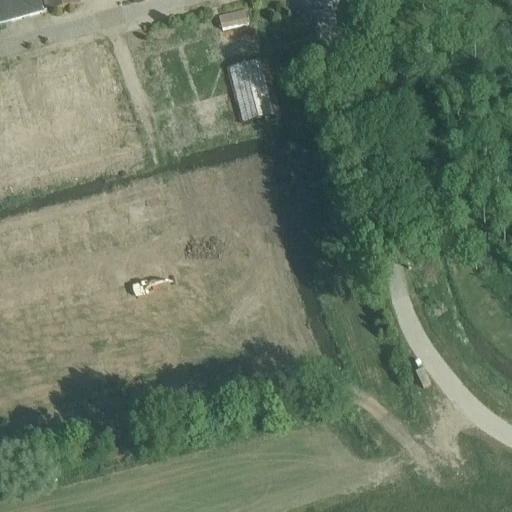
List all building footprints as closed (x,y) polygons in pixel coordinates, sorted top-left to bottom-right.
[(0,0),(0,25),(8,24),(1,0),(0,0)] [(1,0),(8,24),(25,19),(44,14),(40,0),(1,0)] [(43,0),(47,13),(78,5),(76,0),(43,0)] [(258,1),(230,7),(234,21),(262,15),(258,1)] [(98,43),(102,59),(111,57),(108,41),(98,43)] [(79,68),(90,67),(88,44),(77,45),(79,68)] [(185,45),(188,63),(198,61),(195,44),(185,45)] [(160,72),(173,70),(169,50),(156,52),(160,72)] [(66,53),(52,55),(56,94),(70,93),(66,53)] [(17,65),(28,98),(40,94),(30,61),(17,65)] [(107,85),(116,83),(113,62),(104,64),(107,85)] [(265,64),(200,82),(249,265),(314,252),(265,64)] [(83,77),(87,97),(97,95),(92,75),(83,77)] [(110,92),(113,112),(123,111),(119,91),(110,92)] [(81,106),(89,126),(103,121),(96,101),(81,106)] [(177,137),(187,135),(183,114),(173,116),(177,137)] [(130,125),(0,159),(0,232),(147,194),(130,125)] [(115,226),(124,224),(121,205),(111,207),(115,226)] [(91,212),(82,215),(87,233),(96,230),(91,212)] [(58,241),(68,240),(66,221),(56,222),(58,241)] [(37,228),(27,231),(32,248),(42,245),(37,228)] [(0,242),(3,256),(13,254),(9,236),(0,237),(0,242)] [(215,237),(217,255),(226,254),(224,236),(215,237)] [(189,244),(192,262),(201,260),(198,242),(189,244)] [(158,251),(162,269),(170,267),(166,249),(158,251)] [(40,282),(45,300),(54,298),(50,280),(40,282)] [(328,299),(86,363),(102,430),(346,367),(328,299)] [(19,378),(0,383),(0,456),(37,447),(19,378)]
